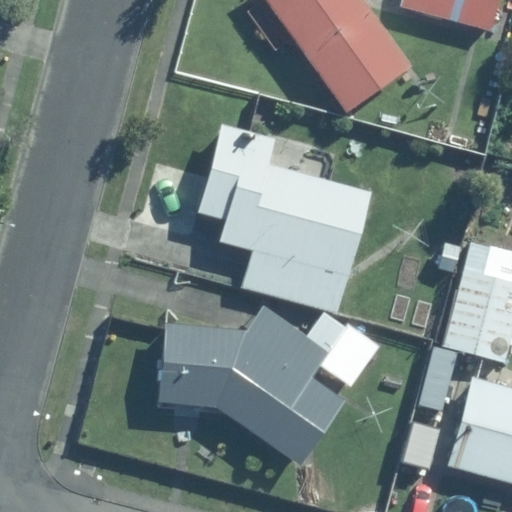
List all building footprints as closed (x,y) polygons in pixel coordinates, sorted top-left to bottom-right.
[(356,0),(263,0),(342,112),(405,68),(356,0)] [(494,0),(398,0),(396,10),(486,33),(494,0)] [(248,255),(239,288),(333,313),(364,196),(267,170),(275,141),(217,125),(193,217),(223,225),(217,246),(248,255)] [(511,253),(465,242),(438,350),(503,366),(511,330),(511,253)] [(155,407),(212,410),(298,467),(377,347),(323,312),(304,342),(257,311),(247,326),(159,321),(155,407)] [(511,389),(470,380),(448,475),(511,489),(511,389)]
